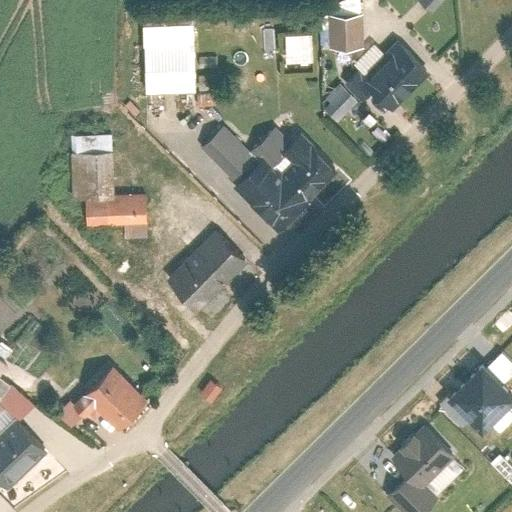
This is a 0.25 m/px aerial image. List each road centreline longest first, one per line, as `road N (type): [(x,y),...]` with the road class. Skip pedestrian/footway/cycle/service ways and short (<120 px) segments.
road 1 (residential): [(511,41),(217,335),(143,430),(84,468),(38,511)]
road 2 (tertiary): [(511,263),(254,511)]
